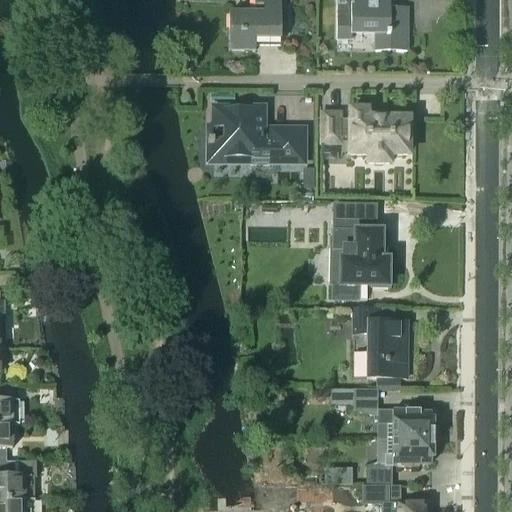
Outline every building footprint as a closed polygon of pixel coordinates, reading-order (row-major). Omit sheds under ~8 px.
[(280,17),(279,0),(253,0),(253,15),(227,15),(227,53),(253,53),(254,38),(279,38),(280,17)] [(350,41),(350,35),(374,35),(374,53),(406,53),(406,9),(388,9),(388,6),(361,5),(361,0),(335,0),(335,17),(336,41),(350,41)] [(208,147),(208,158),(245,158),(245,167),(272,167),(272,163),(300,163),(301,133),(271,133),(271,138),(259,138),(259,112),(213,112),(213,127),(209,127),(208,142),(206,142),(206,147),(208,147)] [(367,165),(388,165),(388,157),(406,157),(406,121),(365,120),(365,113),(349,112),(348,121),(337,121),(337,116),(321,116),(321,144),(337,144),(337,140),(348,140),(348,156),(367,157),(367,165)] [(332,285),(331,302),(355,302),(355,287),(370,287),(370,289),(386,290),(387,270),(385,269),(385,263),(384,263),(385,248),(378,248),(378,234),(372,234),(373,208),(333,208),(332,251),(340,251),(340,286),(332,285)] [(352,381),(399,381),(404,381),(404,342),(398,342),(398,324),(377,324),(377,311),(351,311),(351,336),(366,336),(365,355),(352,355),(352,381)] [(0,426),(11,427),(11,403),(5,403),(5,388),(0,388),(0,426)] [(376,424),(376,441),(431,441),(431,423),(429,423),(429,415),(419,415),(419,413),(374,413),(374,393),(352,393),(352,414),(374,420),(374,424),(376,424)] [(0,464),(6,465),(6,464),(5,450),(11,450),(11,427),(0,426),(0,464)] [(376,441),(375,463),(375,466),(366,469),(366,489),(388,489),(388,469),(418,469),(418,467),(429,467),(429,460),(431,460),(431,441),(376,441)] [(0,502),(31,502),(31,478),(36,478),(36,464),(6,464),(6,465),(0,464),(0,502)] [(323,488),(348,488),(348,473),(323,473),(323,488)] [(363,494),(363,507),(387,507),(387,506),(388,489),(366,489),(366,494),(363,494)] [(31,511),(31,502),(0,502),(0,511),(31,511)]
